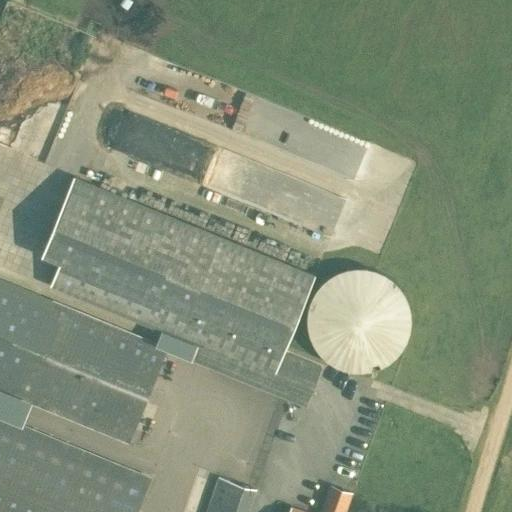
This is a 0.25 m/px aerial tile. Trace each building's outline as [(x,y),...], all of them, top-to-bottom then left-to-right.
[(320,368),(307,362),(270,347),(302,270),(72,175),(40,254),(58,261),(48,283),(197,344),(191,358),(197,361),(292,400),(305,405),(320,368)] [(326,359),(334,364),(343,368),(352,370),(363,370),(371,369),(381,366),(388,362),(395,355),(402,347),(407,339),(410,330),(411,319),(410,310),(408,302),(404,292),(399,285),(392,278),(384,273),(375,269),(366,267),(356,267),(346,268),(338,271),(327,278),(320,283),(316,290),(311,297),(308,308),(307,317),(307,327),(310,336),(314,344),(319,352),(326,359)] [(168,346),(50,298),(0,277),(0,389),(129,443),(168,346)] [(0,511),(134,511),(149,478),(132,470),(137,458),(0,401),(0,511)] [(247,511),(255,489),(218,476),(205,511),(247,511)] [(332,511),(341,489),(332,486),(322,511),(304,511),(292,507),(289,511),(332,511)] [(343,511),(350,493),(341,489),(332,511),(343,511)]
